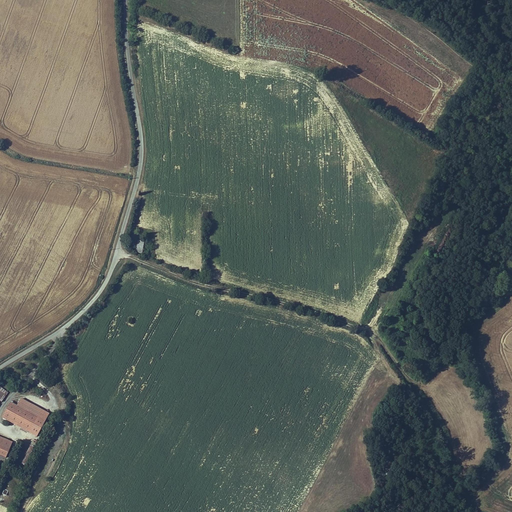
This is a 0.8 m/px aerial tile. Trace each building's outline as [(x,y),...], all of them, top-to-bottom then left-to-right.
[(140,253),(142,242),(136,241),(134,251),(140,253)] [(13,401),(32,410),(25,426),(34,430),(45,408),(17,393),(13,401)] [(0,409),(0,413),(25,426),(32,410),(13,401),(6,397),(0,409)] [(0,434),(0,452),(1,453),(8,438),(0,434)] [(24,466),(35,448),(29,444),(18,463),(24,466)]
